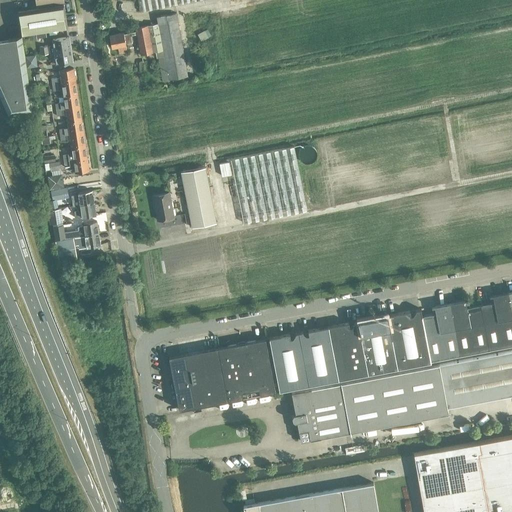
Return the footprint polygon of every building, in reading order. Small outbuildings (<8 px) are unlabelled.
[(138,0),(140,11),(196,0),(138,0)] [(20,10),(23,32),(68,26),(65,4),(20,10)] [(176,12),(157,16),(158,23),(148,24),(153,51),(163,49),(168,79),(188,75),(176,12)] [(153,52),(148,24),(136,27),(141,54),(153,52)] [(210,35),(208,29),(198,33),(201,40),(210,35)] [(126,43),(132,42),(131,35),(137,34),(136,31),(124,33),(123,31),(109,34),(111,47),(118,46),(119,52),(127,51),(126,43)] [(54,45),(48,46),(49,52),(71,48),(69,36),(53,39),(54,45)] [(48,45),(40,46),(41,53),(49,52),(48,46),(48,45)] [(73,60),(71,48),(49,52),(41,53),(41,54),(29,56),(30,62),(41,60),(50,59),(49,57),(55,56),(56,63),(73,60)] [(51,78),(52,84),(76,80),(74,67),(60,70),(61,76),(51,78)] [(78,93),(76,80),(52,84),(53,90),(62,89),(63,95),(78,93)] [(55,103),(56,109),(79,105),(78,93),(63,95),(64,102),(55,103)] [(57,115),(66,114),(67,120),(81,118),(79,105),(56,109),(57,115)] [(48,111),(39,112),(40,119),(53,117),(52,110),(48,111)] [(59,129),(60,134),(83,131),(81,118),(67,120),(68,127),(59,129)] [(85,143),(83,131),(60,134),(61,141),(70,139),(71,146),(85,143)] [(63,154),(64,160),(87,156),(85,143),(71,146),(72,153),(63,154)] [(317,154),(317,152),(316,150),(314,148),(312,146),(310,145),(308,145),(305,145),(303,146),(301,148),(300,150),(299,152),(298,154),(299,157),(300,159),(301,161),(303,162),(305,163),(308,164),(310,163),(312,162),(314,161),(316,159),(317,157),(317,154)] [(294,146),(231,158),(244,222),(307,209),(294,146)] [(89,169),(87,156),(64,160),(65,166),(74,164),(75,171),(89,169)] [(51,171),(61,169),(60,161),(45,163),(47,169),(51,169),(51,171)] [(229,161),(219,163),(222,176),(231,174),(229,161)] [(192,227),(216,222),(205,166),(181,171),(192,227)] [(50,188),(64,186),(62,174),(48,176),(50,188)] [(47,200),(47,201),(47,203),(48,209),(58,208),(57,198),(67,197),(68,196),(66,187),(51,190),(52,198),(52,199),(47,200)] [(72,195),(73,205),(94,202),(92,190),(78,192),(79,194),(72,195)] [(158,220),(173,217),(169,192),(153,195),(158,220)] [(96,214),(94,202),(73,205),(75,205),(76,209),(74,210),(75,217),(96,214)] [(58,208),(48,209),(48,210),(51,224),(53,223),(63,222),(61,207),(58,208)] [(63,222),(53,223),(55,240),(85,235),(99,233),(97,221),(83,223),(83,225),(78,226),(78,229),(65,232),(64,232),(63,222)] [(101,244),(99,233),(85,235),(85,239),(83,240),(84,245),(86,244),(87,247),(101,244)] [(78,257),(74,237),(56,240),(59,260),(78,257)] [(494,302),(480,304),(489,349),(511,344),(511,313),(508,292),(492,295),(494,302)] [(465,300),(450,303),(460,355),(489,349),(480,304),(467,307),(465,300)] [(434,306),(435,313),(422,315),(430,360),(460,355),(450,303),(434,306)] [(409,310),(387,315),(397,367),(430,361),(430,360),(422,315),(420,308),(416,309),(414,312),(412,315),(410,315),(410,312),(409,310)] [(374,354),(364,356),(368,373),(397,367),(387,315),(367,318),(374,354)] [(367,318),(358,320),(364,356),(374,354),(367,318)] [(348,322),(328,326),(338,378),(365,373),(368,373),(364,356),(358,320),(355,321),(353,324),(351,327),(349,327),(349,324),(348,322)] [(289,333),(269,337),(279,390),(338,378),(328,326),(308,330),(308,332),(309,335),(306,335),(304,333),(301,331),(295,332),(294,335),(292,338),(290,338),(289,335),(289,333)] [(228,400),(275,391),(265,338),(218,347),(228,400)] [(228,400),(218,347),(187,353),(197,406),(228,400)] [(511,349),(439,363),(447,406),(511,393),(511,349)] [(187,353),(169,356),(179,409),(197,406),(187,353)] [(448,412),(447,406),(439,363),(291,391),(295,413),(293,413),(292,416),(293,420),(295,421),(297,421),(301,440),(448,412)] [(511,511),(511,435),(479,441),(481,451),(491,511),(511,511)] [(479,441),(413,453),(414,453),(414,455),(423,511),(491,511),(481,451),(479,441)] [(378,511),(373,482),(243,505),(244,511),(378,511)]
